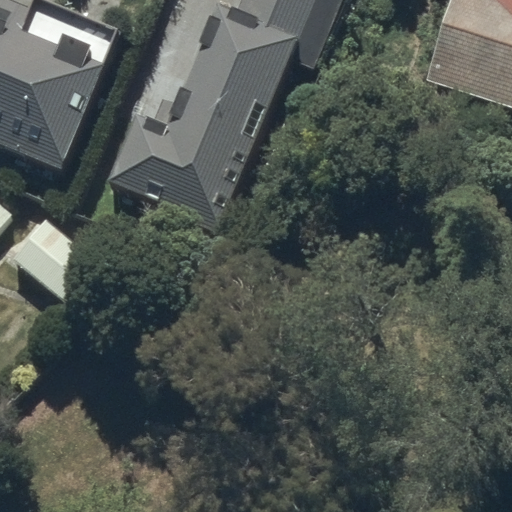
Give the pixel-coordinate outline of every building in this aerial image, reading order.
[(350,0),(251,0),(240,29),(225,22),(174,146),(145,134),(117,201),(174,224),(183,235),(225,252),(299,73),(317,81),(350,0)] [(511,0),(462,0),(432,93),(511,118),(511,0)] [(0,157),(69,186),(127,45),(40,9),(36,19),(0,4),(0,157)] [(0,242),(14,227),(0,214),(0,242)] [(51,232),(19,269),(80,321),(112,283),(51,232)]
